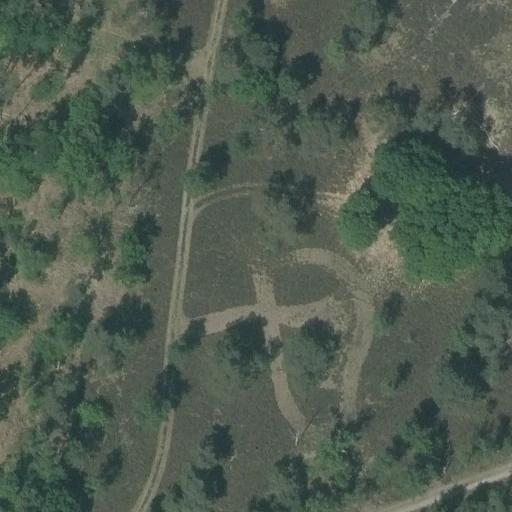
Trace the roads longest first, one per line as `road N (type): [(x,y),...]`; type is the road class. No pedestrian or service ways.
road 1 (track): [(133,511),(162,415),(186,210),(179,164),(224,0)]
road 2 (track): [(388,511),(511,469)]
